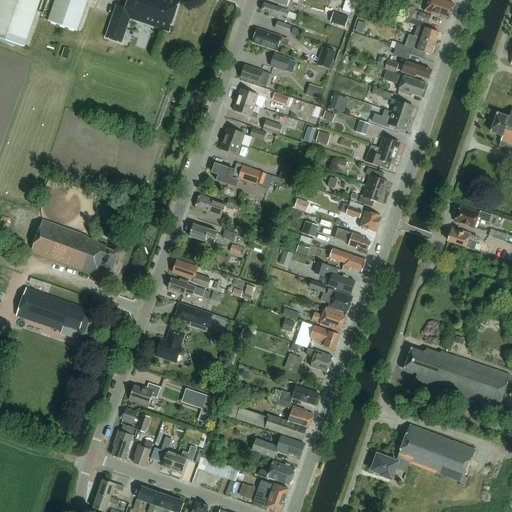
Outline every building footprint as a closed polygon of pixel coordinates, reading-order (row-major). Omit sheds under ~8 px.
[(0,0),(0,39),(24,48),(40,0),(0,0)] [(77,32),(88,0),(54,0),(47,22),(77,32)] [(131,0),(130,3),(128,2),(125,10),(128,11),(126,16),(115,12),(106,39),(121,44),(129,19),(137,21),(139,16),(162,24),(160,29),(169,32),(179,1),(176,0),(131,0)] [(449,20),(454,5),(438,0),(429,0),(425,13),(439,18),(439,16),(449,20)] [(289,12),(264,4),(263,5),(262,6),(261,9),(262,11),(262,12),(272,15),(271,18),(278,20),(280,16),(287,18),(289,12)] [(407,9),(405,17),(423,24),(428,25),(430,16),(407,9)] [(417,27),(413,37),(421,40),(435,44),(439,34),(422,28),(423,24),(405,17),(402,16),(400,22),(417,27)] [(289,34),(291,27),(277,22),(274,29),(289,34)] [(298,37),(300,31),(293,29),(291,34),(298,37)] [(289,41),(281,38),(257,30),(252,44),(276,53),(279,45),(287,48),(289,41)] [(431,56),(435,44),(421,40),(413,37),(409,36),(406,47),(411,49),(417,51),(431,56)] [(406,47),(396,44),(394,50),(409,55),(411,49),(406,47)] [(335,52),(322,48),(316,66),(329,70),(335,52)] [(292,74),(296,62),(274,55),(270,67),(292,74)] [(386,60),(379,58),(376,67),(383,69),(386,60)] [(342,59),(338,76),(348,78),(352,61),(342,59)] [(398,65),(387,61),(383,70),(395,74),(398,65)] [(431,71),(405,62),(401,73),(415,78),(416,76),(428,80),(431,71)] [(245,66),(240,79),(266,88),(271,75),(245,66)] [(403,77),(396,75),(394,74),(392,83),(401,85),(399,92),(412,97),(414,95),(421,98),(426,85),(404,77),(403,77)] [(323,90),(309,85),(305,96),(319,101),(323,90)] [(389,100),(391,95),(373,89),(371,94),(389,100)] [(237,101),(254,107),(258,96),(241,90),(237,101)] [(329,107),(337,110),(342,96),(334,93),(329,107)] [(275,95),(273,101),(286,106),(289,99),(275,95)] [(393,107),(391,113),(410,120),(414,108),(391,100),(390,105),(393,107)] [(254,107),(237,101),(233,112),(256,120),(258,115),(252,113),(254,107)] [(511,110),(509,119),(497,114),(490,133),(502,137),(501,142),(499,148),(509,151),(511,145),(511,110)] [(323,120),(332,123),(335,116),(326,112),(323,120)] [(410,120),(391,113),(387,126),(406,132),(410,120)] [(278,136),(281,127),(265,121),(262,130),(278,136)] [(365,136),(369,125),(359,122),(355,133),(365,136)] [(224,140),(241,146),(245,135),(227,129),(224,140)] [(266,133),(252,129),(250,137),(263,141),(266,133)] [(318,131),(316,141),(327,144),(330,133),(318,131)] [(383,138),(380,149),(397,155),(401,144),(383,138)] [(241,146),(224,140),(220,151),(237,157),(241,146)] [(397,155),(380,149),(377,155),(369,152),(365,163),(380,168),(382,162),(393,166),(397,155)] [(284,163),(279,179),(280,179),(290,183),(295,167),(284,163)] [(259,178),(260,173),(237,165),(235,171),(215,165),(214,167),(213,166),(212,171),(213,172),(212,174),(219,176),(217,182),(236,188),(239,180),(256,185),(257,183),(259,178)] [(366,187),(384,193),(388,182),(382,180),(384,175),(368,169),(365,175),(370,177),(366,187)] [(310,178),(320,182),(322,175),(312,171),(310,178)] [(257,183),(263,185),(266,175),(260,173),(259,178),(257,183)] [(280,179),(279,179),(266,175),(263,185),(262,187),(268,190),(271,181),(278,184),(280,179)] [(334,188),(337,179),(331,177),(327,186),(334,188)] [(380,204),(384,193),(366,187),(363,198),(360,197),(358,203),(372,208),(374,202),(380,204)] [(199,196),(195,209),(207,213),(206,216),(220,220),(226,205),(199,196)] [(306,213),(309,204),(297,200),(294,209),(306,213)] [(242,205),(229,201),(227,208),(239,212),(242,205)] [(381,218),(361,211),(348,207),(346,215),(363,220),(360,229),(368,232),(368,230),(376,233),(381,218)] [(499,219),(492,216),(480,212),(479,215),(460,208),(455,222),(474,229),(476,225),(480,226),(481,222),(496,227),(499,219)] [(100,267),(112,272),(119,254),(106,249),(107,247),(97,243),(97,242),(88,239),(88,237),(43,221),(31,253),(97,277),(100,267)] [(318,227),(305,222),(301,234),(314,238),(318,227)] [(217,233),(192,225),(191,230),(189,237),(193,238),(205,243),(207,237),(215,240),(217,233)] [(491,229),(488,236),(502,241),(505,234),(491,229)] [(236,234),(225,230),(222,238),(234,243),(236,234)] [(364,238),(338,230),(335,239),(349,244),(348,247),(359,251),(358,253),(367,256),(368,251),(370,250),(372,246),(370,243),(371,243),(364,240),(364,238)] [(476,244),(472,243),(474,237),(452,230),(448,242),(474,251),(476,244)] [(312,240),(301,236),(299,242),(310,245),(312,240)] [(309,249),(298,245),(295,253),(307,256),(309,249)] [(244,250),(233,246),(230,253),(241,257),(244,250)] [(362,273),(366,261),(333,250),(329,259),(345,264),(343,270),(350,272),(351,269),(362,273)] [(293,254),(283,251),(278,264),(288,267),(293,254)] [(511,254),(504,251),(501,262),(511,265),(511,254)] [(192,283),(208,289),(211,281),(196,276),(198,269),(177,262),(173,273),(193,280),(192,283)] [(327,267),(327,266),(318,263),(315,274),(331,279),(328,287),(351,295),(355,283),(337,276),(338,271),(327,267)] [(177,294),(183,297),(184,294),(192,297),(193,296),(202,299),(205,292),(187,285),(188,282),(180,280),(179,282),(171,279),(169,286),(170,287),(169,290),(176,292),(177,294)] [(353,298),(335,292),(326,288),(326,287),(311,282),(309,289),(322,294),(320,301),(330,305),(329,308),(347,315),(353,298)] [(253,297),(256,289),(248,287),(245,294),(253,297)] [(90,340),(96,322),(85,318),(88,310),(26,289),(16,317),(62,332),(61,334),(77,340),(78,336),(90,340)] [(241,293),(234,290),(232,296),(239,299),(241,293)] [(212,293),(209,301),(217,303),(220,295),(212,293)] [(208,326),(212,316),(179,305),(175,318),(196,325),(197,322),(208,326)] [(341,333),(346,316),(326,309),(323,317),(315,314),(312,320),(321,323),(320,326),(341,333)] [(295,323),(285,320),(282,330),(291,333),(295,323)] [(323,347),(335,351),(335,350),(339,336),(340,336),(314,327),(310,339),(324,343),(323,347)] [(167,343),(161,341),(156,356),(176,363),(181,348),(179,348),(184,335),(171,331),(167,343)] [(498,410),(510,376),(441,352),(440,354),(426,350),(425,354),(411,349),(406,363),(404,364),(402,369),(403,371),(412,375),(413,373),(417,374),(415,381),(498,410)] [(333,358),(316,353),(307,350),(305,356),(314,359),(311,367),(328,373),(333,358)] [(297,374),(302,359),(289,354),(283,369),(297,374)] [(157,399),(161,388),(149,384),(146,391),(134,386),(129,401),(148,407),(151,398),(157,399)] [(275,390),(273,396),(269,395),(267,401),(277,405),(284,407),(289,409),(292,399),(315,407),(319,395),(296,387),(293,396),(275,390)] [(216,401),(206,398),(202,410),(212,413),(216,401)] [(241,405),(228,401),(223,417),(235,421),(236,420),(265,429),(302,441),(306,429),(309,430),(314,416),(306,413),(306,412),(293,407),(288,423),(269,416),(268,418),(240,409),(241,405)] [(137,412),(126,408),(122,420),(133,424),(137,412)] [(150,418),(142,415),(136,431),(145,433),(150,418)] [(462,484),(475,451),(410,425),(397,460),(399,460),(398,463),(377,455),(371,471),(381,475),(381,476),(392,480),(396,470),(406,474),(410,464),(462,484)] [(124,460),(132,437),(119,432),(114,446),(115,447),(112,456),(124,460)] [(289,455),(300,458),(304,444),(281,437),(278,447),(256,440),(252,452),(274,460),(276,452),(289,456),(289,455)] [(162,468),(171,471),(178,454),(168,450),(172,440),(166,438),(161,451),(167,453),(162,468)] [(136,457),(133,464),(145,468),(153,444),(146,442),(144,448),(138,446),(135,456),(136,457)] [(218,458),(221,445),(214,443),(210,456),(218,458)] [(178,454),(171,471),(181,475),(186,460),(192,462),(197,449),(191,447),(188,454),(183,452),(182,455),(178,454)] [(228,466),(227,467),(201,458),(197,469),(235,483),(240,470),(228,466)] [(290,486),(296,470),(272,462),(268,473),(260,470),(258,476),(266,479),(267,478),(290,486)] [(103,481),(98,494),(110,498),(113,489),(122,492),(124,487),(115,484),(114,485),(103,481)] [(267,497),(284,503),(289,490),(274,485),(274,486),(261,481),(258,490),(268,494),(267,497)] [(252,499),(255,490),(243,486),(240,495),(252,499)] [(142,502),(151,505),(155,493),(142,488),(138,500),(137,499),(134,509),(139,511),(142,502)] [(277,511),(281,511),(284,503),(267,497),(268,494),(258,490),(254,503),(266,508),(277,511)] [(168,497),(155,493),(151,505),(148,511),(153,511),(156,506),(164,509),(168,497)] [(119,501),(110,498),(98,494),(93,508),(93,509),(102,511),(105,511),(109,503),(118,506),(119,501)] [(168,497),(164,509),(163,511),(169,511),(170,511),(172,511),(180,511),(184,502),(183,502),(168,497)] [(206,511),(209,507),(201,504),(201,505),(196,503),(192,511),(206,511)]
